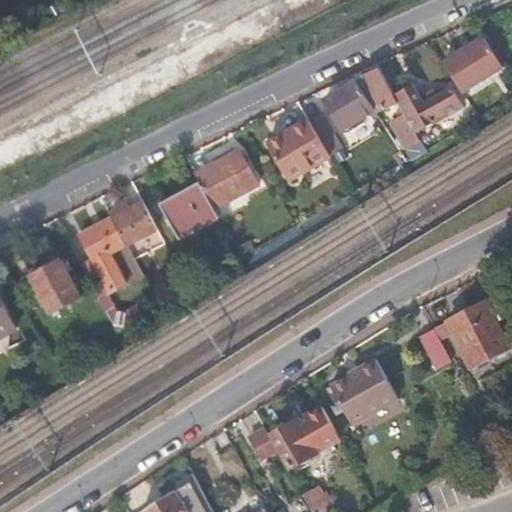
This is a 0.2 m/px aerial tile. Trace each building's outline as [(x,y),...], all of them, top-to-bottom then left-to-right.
[(484,37),(444,61),(462,91),(502,67),(484,37)] [(396,90),(409,84),(397,59),(384,65),(396,90)] [(371,71),(357,78),(357,79),(375,108),(376,111),(399,101),(394,94),(376,62),(368,66),(371,71)] [(375,108),(357,79),(326,98),(343,127),(375,108)] [(405,112),(416,131),(462,104),(453,88),(428,102),(425,97),(421,100),(411,84),(394,94),(399,101),(405,112)] [(400,150),(407,162),(427,150),(416,131),(405,112),(391,119),(407,146),(400,150)] [(324,113),(311,120),(325,143),(337,135),(324,113)] [(291,180),(332,156),(310,119),(269,143),(291,180)] [(201,182),(216,208),(260,184),(241,150),(197,175),(201,182)] [(197,230),(221,217),(216,208),(201,182),(162,204),(181,239),(194,232),(195,234),(198,232),(197,230)] [(352,189),(354,193),(361,189),(358,185),(352,189)] [(122,234),(122,235),(153,219),(138,191),(127,197),(121,187),(111,192),(114,198),(105,203),(107,208),(122,234)] [(106,242),(122,234),(107,208),(70,227),(87,258),(106,291),(127,280),(106,242)] [(62,259),(32,276),(38,288),(34,290),(43,307),(47,304),(51,313),(82,296),(62,259)] [(0,297),(0,336),(15,329),(0,297)] [(511,347),(488,302),(449,322),(473,368),(511,348),(511,347)] [(453,360),(435,329),(421,337),(438,369),(453,360)] [(351,376),(350,375),(333,385),(354,423),(400,397),(378,357),(360,366),(362,370),(351,376)] [(300,419),(274,433),(293,467),(319,453),(300,419)] [(262,459),(279,451),(264,424),(249,432),(262,459)] [(177,490),(143,511),(214,511),(198,482),(179,494),(177,490)] [(303,495),(311,511),(314,511),(326,506),(316,488),(303,495)]
